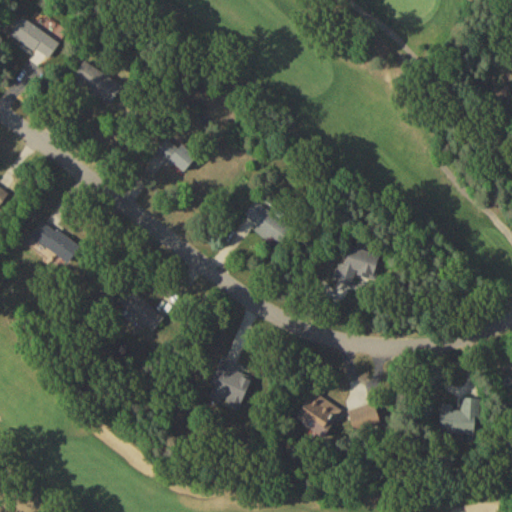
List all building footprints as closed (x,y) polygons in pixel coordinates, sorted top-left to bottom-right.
[(52,63),(62,45),(23,21),(12,39),(52,63)] [(112,109),(125,90),(87,64),(75,83),(112,109)] [(188,176),(201,161),(181,143),(168,158),(188,176)] [(0,211),(0,212),(11,196),(0,188),(0,211)] [(257,232),(280,250),(295,231),(257,203),(246,217),(261,228),(257,232)] [(72,266),(83,249),(45,223),(33,240),(72,266)] [(383,259),(346,248),(335,283),(354,289),(358,276),(376,282),(383,259)] [(118,306),(153,338),(168,322),(132,289),(118,306)] [(256,379),(227,367),(213,401),(243,414),(256,379)] [(328,442),(345,413),(312,394),(295,423),(328,442)] [(440,409),(440,438),(481,438),(482,402),(462,402),(462,409),(440,409)] [(384,426),(377,405),(350,415),(357,435),(384,426)]
